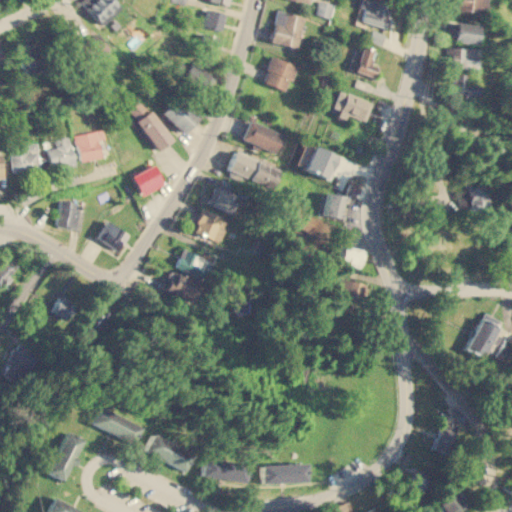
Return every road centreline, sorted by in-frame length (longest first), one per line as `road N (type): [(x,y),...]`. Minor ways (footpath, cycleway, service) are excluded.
road 1 (tertiary): [(428,0),(368,221),(397,290),(406,374),(402,438),(373,474),(309,502),(240,511)]
road 2 (residential): [(252,0),(223,108),(183,185),(125,268),(101,276),(21,230)]
road 3 (residential): [(134,511),(96,491),(92,470),(109,457),(211,511)]
road 4 (residential): [(493,511),(477,427),(403,340)]
road 5 (residential): [(511,154),(435,108),(411,79)]
